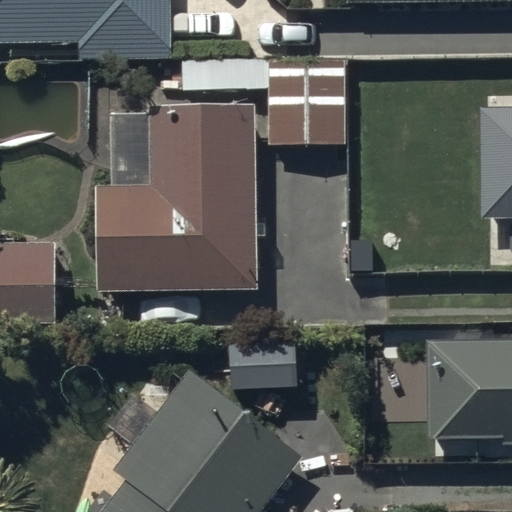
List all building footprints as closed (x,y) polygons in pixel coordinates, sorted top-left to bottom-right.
[(0,0),(0,48),(77,48),(78,65),(170,64),(169,0),(0,0)] [(345,0),(345,8),(511,6),(511,0),(345,0)] [(343,149),(342,63),(182,66),(182,96),(267,95),(267,150),(343,149)] [(511,95),(488,96),(488,114),(479,114),(481,222),(511,222),(511,95)] [(254,295),(252,111),(147,112),(147,120),(111,120),(112,192),(95,192),(97,300),(129,299),(130,326),(189,325),(188,296),(254,295)] [(511,345),(427,346),(428,443),(502,442),(502,449),(511,448),(511,345)] [(261,511),(299,464),(188,379),(111,477),(123,486),(103,511),(261,511)]
